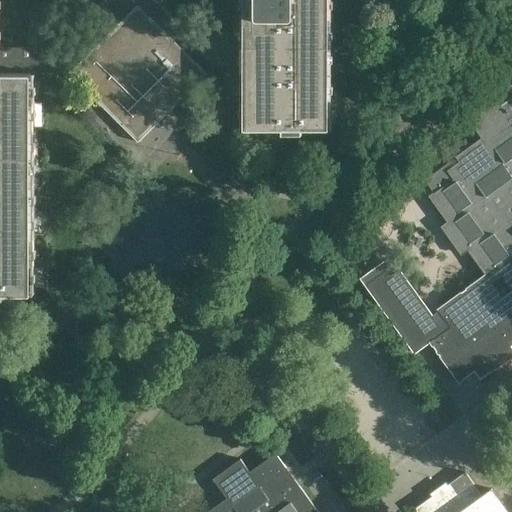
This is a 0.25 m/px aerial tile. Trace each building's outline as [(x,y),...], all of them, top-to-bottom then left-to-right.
[(162,30),(174,19),(159,4),(163,0),(245,0),(245,128),(244,128),(244,130),(282,130),(287,130),(302,130),(329,130),(329,128),(328,128),(327,0),(106,0),(88,18),(99,28),(67,59),(36,59),(36,48),(14,48),(1,48),(0,48),(0,293),(4,294),(5,294),(32,294),(32,292),(31,292),(31,75),(32,75),(32,74),(36,74),(46,74),(69,74),(100,104),(133,138),(184,86),(189,92),(207,74),(186,53),(162,30)] [(78,9),(69,0),(55,0),(71,16),(78,9)] [(184,86),(133,138),(138,143),(189,92),(184,86)] [(511,97),(499,107),(511,124),(487,142),(484,138),(457,158),(470,175),(463,180),(460,175),(430,197),(449,223),(442,228),(462,255),(468,250),(487,276),(485,277),(486,278),(432,317),(391,261),(362,282),(360,282),(414,356),(418,352),(431,343),(460,383),(475,372),(480,380),(511,356),(511,347),(511,346),(511,345),(511,97)] [(429,187),(449,173),(447,171),(444,167),(440,169),(425,181),(429,187)] [(318,511),(295,480),(288,485),(279,473),(287,468),(276,453),(250,472),(241,459),(239,460),(240,462),(216,480),(215,478),(213,479),(227,499),(208,511),(318,511)] [(505,511),(500,505),(491,492),(492,491),(491,489),(482,496),(465,473),(415,509),(416,511),(505,511)]
